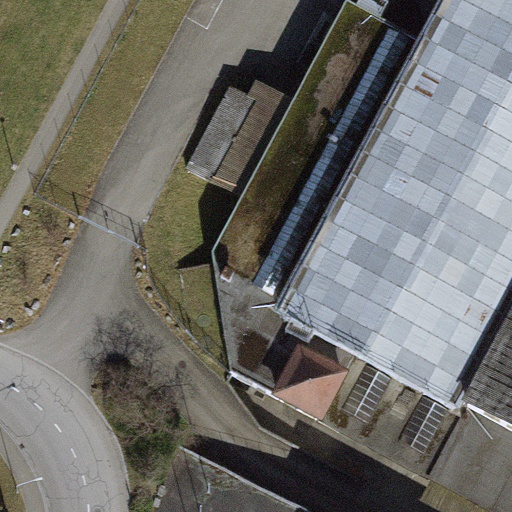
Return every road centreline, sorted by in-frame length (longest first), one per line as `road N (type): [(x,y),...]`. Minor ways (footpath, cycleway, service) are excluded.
road 1 (unknown): [(409,511),(89,308)]
road 2 (residential): [(84,511),(82,472),(48,408),(0,382)]
